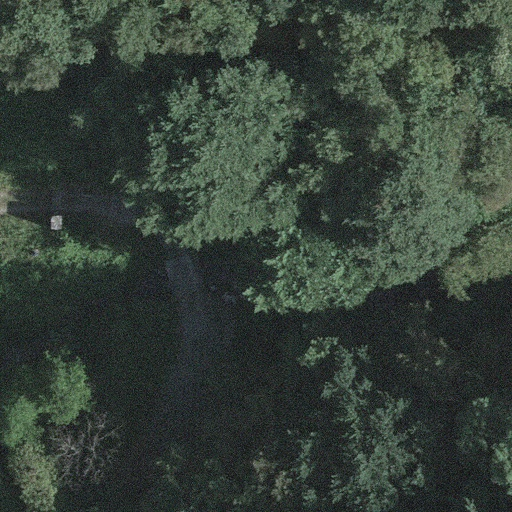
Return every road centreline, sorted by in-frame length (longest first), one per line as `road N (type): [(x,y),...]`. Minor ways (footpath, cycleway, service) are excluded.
road 1 (unclassified): [(175,256),(190,342),(183,384),(151,447),(93,511)]
road 2 (track): [(175,256),(155,226),(105,205),(0,204)]
